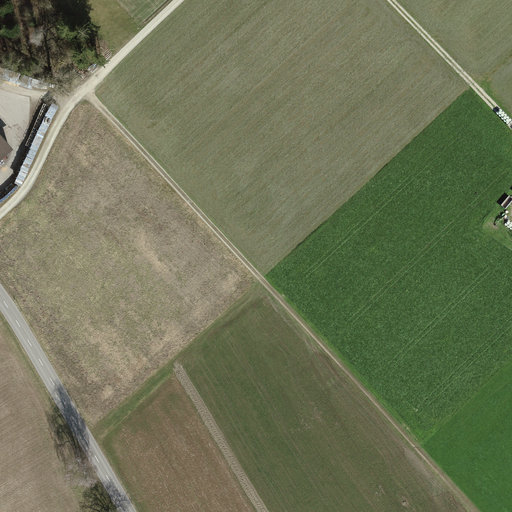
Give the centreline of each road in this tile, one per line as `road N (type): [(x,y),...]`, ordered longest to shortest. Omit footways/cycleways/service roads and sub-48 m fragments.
road 1 (track): [(85,90),(470,511)]
road 2 (tertiary): [(126,511),(0,297)]
road 3 (track): [(511,125),(390,0)]
